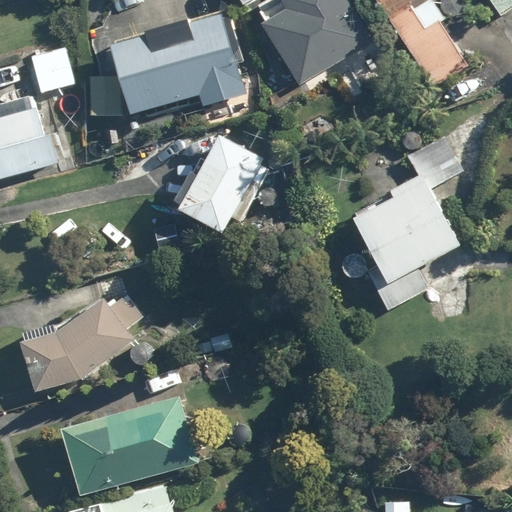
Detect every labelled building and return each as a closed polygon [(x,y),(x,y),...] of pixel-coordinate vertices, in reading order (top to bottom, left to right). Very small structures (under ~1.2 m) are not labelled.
[(304,80),(376,37),(354,0),(292,0),(294,2),(268,18),(304,80)] [(385,0),(437,86),(472,65),(444,18),(449,15),(439,0),(385,0)] [(511,0),(495,0),(504,14),(511,7),(511,0)] [(208,101),(245,92),(247,78),(227,7),(117,37),(137,108),(204,89),(208,101)] [(79,81),(70,44),(36,53),(45,90),(50,89),(52,100),(79,93),(76,82),(79,81)] [(359,64),(362,72),(369,75),(376,73),(380,66),(377,57),(370,54),(363,56),(359,64)] [(95,72),(96,111),(124,110),(123,72),(95,72)] [(39,103),(35,90),(0,99),(0,175),(63,158),(59,142),(64,141),(61,129),(51,132),(43,101),(39,103)] [(401,116),(416,106),(410,95),(395,104),(401,116)] [(219,105),(221,112),(227,115),(234,114),(238,107),(236,100),(230,96),(223,99),(219,105)] [(314,143),(325,138),(320,127),(309,131),(314,143)] [(225,128),(185,204),(229,228),(237,212),(246,217),(273,166),(265,161),(270,152),(225,128)] [(398,189),(359,208),(386,263),(372,270),(392,307),(394,306),(400,318),(415,310),(409,299),(433,287),(421,263),(467,240),(438,183),(467,169),(449,134),(412,152),(422,172),(396,185),(398,189)] [(27,336),(39,386),(83,375),(140,334),(132,324),(146,314),(130,292),(116,302),(110,293),(90,307),(86,301),(65,316),(69,322),(63,327),(61,319),(28,327),(30,335),(27,336)] [(196,345),(201,360),(219,354),(214,340),(196,345)] [(255,376),(257,350),(234,349),(233,374),(255,376)] [(199,362),(171,374),(179,390),(206,378),(199,362)] [(86,490),(204,458),(185,392),(68,424),(86,490)] [(242,423),(250,448),(265,444),(258,419),(242,423)] [(179,511),(177,499),(172,500),(167,482),(74,508),(74,511),(179,511)]
